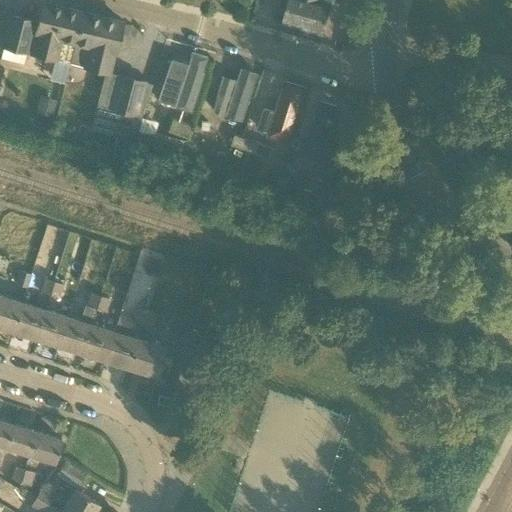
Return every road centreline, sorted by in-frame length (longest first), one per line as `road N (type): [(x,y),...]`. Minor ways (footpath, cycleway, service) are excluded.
road 1 (residential): [(384,77),(360,77),(96,0)]
road 2 (residential): [(147,511),(155,471),(137,425),(92,399),(0,371)]
road 3 (residential): [(511,267),(489,258),(427,191),(402,149),(384,77)]
